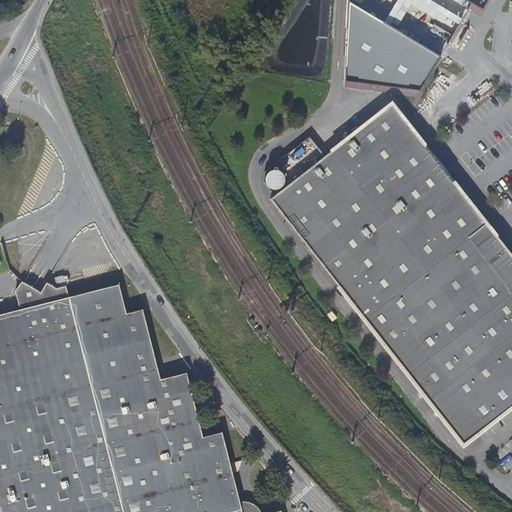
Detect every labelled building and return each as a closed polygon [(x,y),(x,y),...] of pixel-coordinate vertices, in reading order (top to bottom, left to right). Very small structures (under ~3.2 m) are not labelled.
[(347,0),(342,79),(417,90),(437,56),(350,2),(351,0),(347,0)] [(480,0),(460,0),(475,10),(480,0)] [(511,289),(471,238),(487,225),(392,104),(325,157),(276,196),(272,200),(465,445),(511,407),(511,289)] [(276,196),(325,157),(310,138),(265,173),(265,182),(276,196)] [(115,146),(112,139),(106,141),(109,148),(115,146)] [(139,198),(136,191),(126,196),(128,202),(139,198)] [(511,256),(487,225),(471,238),(511,289),(511,256)] [(169,276),(164,279),(172,294),(179,290),(172,277),(170,278),(169,276)] [(22,283),(14,293),(19,312),(44,306),(70,299),(68,288),(57,292),(47,285),(40,294),(22,283)] [(0,511),(281,511),(282,511),(281,511),(258,511),(255,508),(247,504),(239,503),(222,434),(204,439),(192,392),(188,375),(160,382),(142,311),(125,315),(118,287),(71,299),(70,299),(44,306),(20,312),(19,312),(0,316),(0,511)] [(333,312),(329,315),(334,322),(338,319),(333,312)] [(229,353),(220,359),(230,373),(239,367),(229,353)] [(334,477),(325,485),(331,491),(339,483),(334,477)]
